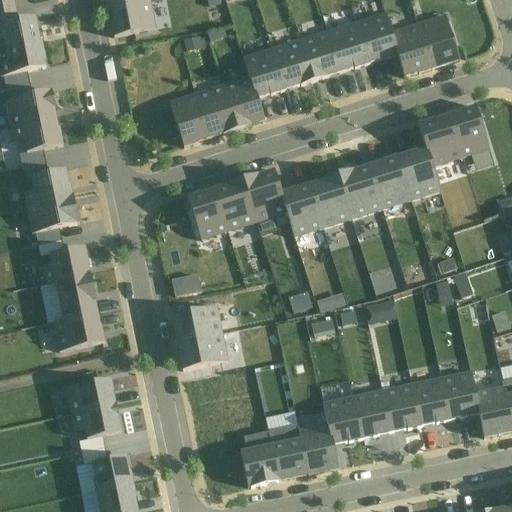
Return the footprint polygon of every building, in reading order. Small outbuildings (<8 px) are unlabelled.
[(15,0),(0,0),(0,15),(14,13),(16,13),(14,0),(15,0)] [(149,0),(106,0),(109,15),(150,6),(149,0)] [(242,0),(245,10),(274,4),(273,0),(242,0)] [(399,0),(404,26),(425,23),(421,0),(399,0)] [(150,6),(109,15),(115,42),(156,33),(150,6)] [(0,40),(2,40),(5,53),(40,46),(35,22),(16,26),(14,13),(0,15),(0,40)] [(357,26),(370,67),(396,59),(389,37),(383,17),(357,26)] [(432,74),(459,65),(445,19),(417,28),(432,74)] [(341,76),(370,67),(357,26),(328,35),(341,76)] [(417,28),(389,37),(396,59),(404,82),(432,74),(417,28)] [(328,35),(300,44),(313,85),(341,76),(328,35)] [(300,44),(272,53),(285,94),(313,85),(300,44)] [(46,72),(40,46),(5,53),(8,67),(0,68),(0,72),(2,81),(46,72)] [(272,53),(244,61),(250,81),(257,103),(285,94),(272,53)] [(250,81),(223,89),(237,134),(264,125),(257,103),(250,81)] [(223,89),(196,98),(210,143),(237,134),(223,89)] [(4,105),(10,133),(56,123),(54,114),(55,113),(52,95),(4,105)] [(183,151),(210,143),(196,98),(169,106),(183,151)] [(475,111),(449,119),(462,162),(489,153),(475,111)] [(432,171),(462,162),(449,119),(417,129),(425,152),(432,171)] [(23,144),(26,157),(63,150),(59,133),(58,133),(56,123),(10,133),(13,146),(23,144)] [(425,152),(398,161),(411,204),(438,195),(432,171),(425,152)] [(398,161),(369,170),(382,213),(411,204),(398,161)] [(369,170),(338,180),(351,223),(382,213),(369,170)] [(23,198),(26,210),(72,200),(70,189),(69,189),(65,174),(29,181),(32,196),(23,198)] [(274,174),(243,184),(256,227),(287,218),(281,197),(274,174)] [(338,180),(309,189),(323,232),(351,223),(338,180)] [(243,184),(214,193),(228,236),(256,227),(243,184)] [(309,189),(281,197),(287,218),(295,241),(323,232),(309,189)] [(201,245),(228,236),(214,193),(187,201),(201,245)] [(26,210),(32,238),(79,228),(73,200),(72,200),(26,210)] [(43,271),(46,288),(90,279),(85,252),(49,259),(50,269),(43,271)] [(42,289),(50,326),(54,325),(98,315),(90,279),(46,288),(42,289)] [(214,311),(173,319),(179,347),(220,339),(214,311)] [(54,325),(60,356),(104,347),(98,315),(54,325)] [(220,339),(179,347),(184,374),(225,366),(220,339)] [(468,374),(440,380),(449,424),(478,418),(473,396),(468,374)] [(440,380),(411,386),(421,431),(449,424),(440,380)] [(511,383),(502,385),(503,390),(511,425),(511,383)] [(67,393),(72,418),(116,409),(110,384),(67,393)] [(411,386),(381,392),(391,437),(421,431),(411,386)] [(511,425),(503,390),(473,396),(478,418),(483,442),(511,435),(511,425)] [(381,392),(352,399),(362,443),(391,437),(381,392)] [(328,428),(333,449),(362,443),(352,399),(324,405),(328,428)] [(84,434),(86,443),(122,437),(116,409),(72,418),(76,436),(84,434)] [(328,428),(298,434),(307,480),(338,473),(333,449),(328,428)] [(297,430),(268,436),(279,485),(307,480),(298,434),(297,430)] [(248,492),(279,485),(268,436),(243,441),(246,455),(240,456),(248,492)] [(89,468),(96,497),(132,489),(126,460),(89,468)] [(96,497),(99,511),(136,511),(132,489),(96,497)]
